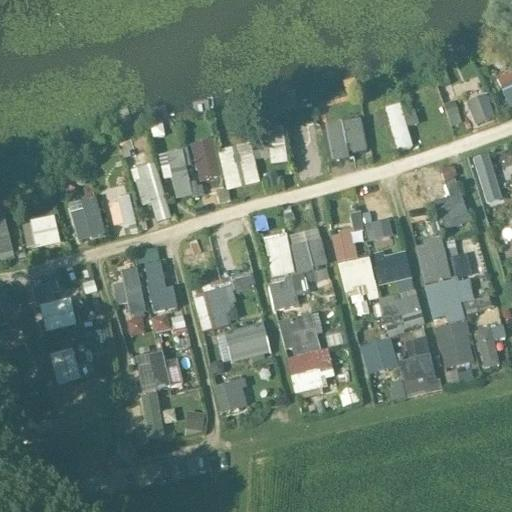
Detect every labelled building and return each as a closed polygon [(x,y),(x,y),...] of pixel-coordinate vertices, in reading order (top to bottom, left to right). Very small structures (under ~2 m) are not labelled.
[(511,73),(495,78),(504,109),(511,106),(511,73)] [(474,129),(495,120),(483,94),(462,103),(474,129)] [(442,107),(449,127),(460,123),(453,103),(442,107)] [(398,105),(384,108),(395,153),(410,149),(405,127),(416,124),(413,111),(400,114),(398,105)] [(325,159),(363,157),(360,122),(323,124),(325,159)] [(279,127),(263,129),(268,166),(284,164),(279,127)] [(198,182),(220,176),(210,138),(188,144),(198,182)] [(226,192),(257,183),(247,144),(215,153),(226,192)] [(511,144),(488,150),(496,179),(511,175),(511,144)] [(170,178),(173,200),(189,197),(182,149),(157,153),(161,179),(170,178)] [(481,204),(499,200),(489,154),(471,158),(481,204)] [(128,169),(139,205),(149,202),(155,222),(169,218),(152,162),(128,169)] [(435,184),(453,181),(451,166),(432,169),(435,184)] [(419,174),(396,180),(404,211),(428,204),(419,174)] [(202,181),(204,204),(225,202),(223,179),(202,181)] [(442,183),(444,201),(436,202),(439,228),(461,225),(456,181),(442,183)] [(64,204),(75,242),(103,233),(92,196),(64,204)] [(127,196),(106,202),(114,230),(135,224),(127,196)] [(330,234),(334,263),(354,260),(351,244),(394,238),(391,220),(361,224),(359,213),(348,214),(350,231),(330,234)] [(0,216),(0,259),(14,255),(3,215),(0,216)] [(21,221),(25,248),(58,243),(54,217),(21,221)] [(304,284),(328,279),(317,230),(286,237),(285,234),(262,238),(271,281),(267,282),(273,310),(308,303),(304,284)] [(469,279),(448,282),(442,240),(416,244),(429,326),(459,321),(458,315),(489,310),(487,298),(472,300),(469,279)] [(201,244),(180,246),(181,254),(202,252),(201,244)] [(138,254),(141,265),(158,261),(156,250),(138,254)] [(390,402),(435,393),(407,251),(372,258),(379,294),(376,295),(384,335),(412,329),(414,341),(403,343),(406,361),(398,363),(402,382),(387,385),(390,402)] [(467,255),(452,256),(453,279),(469,278),(467,255)] [(341,292),(372,288),(368,259),(337,263),(341,292)] [(160,263),(143,265),(148,313),(177,310),(175,288),(163,290),(160,263)] [(130,320),(145,316),(133,269),(118,273),(121,283),(111,285),(116,306),(126,303),(130,320)] [(229,286),(200,294),(209,330),(239,322),(236,310),(246,308),(244,302),(256,299),(250,273),(227,279),(229,286)] [(43,334),(75,326),(67,295),(60,297),(56,280),(30,287),(43,334)] [(2,313),(14,308),(6,286),(0,288),(0,327),(6,325),(2,313)] [(322,334),(316,312),(277,322),(286,356),(318,348),(315,336),(322,334)] [(153,331),(169,331),(169,315),(152,315),(153,331)] [(144,334),(140,318),(126,322),(130,338),(144,334)] [(222,365),(269,353),(261,323),(214,336),(222,365)] [(443,370),(473,362),(463,323),(433,330),(443,370)] [(503,327),(474,331),(480,370),(501,367),(497,341),(505,340),(503,327)] [(366,375),(395,368),(388,340),(359,347),(366,375)] [(46,356),(56,387),(80,379),(70,348),(46,356)] [(137,394),(167,391),(163,353),(133,356),(137,394)] [(320,390),(318,372),(329,370),(327,353),(286,358),(290,394),(320,390)] [(211,375),(213,384),(244,378),(242,369),(211,375)] [(446,385),(471,385),(471,373),(446,373),(446,385)] [(213,385),(217,413),(246,408),(242,380),(213,385)] [(158,394),(139,396),(142,440),(160,438),(158,394)] [(187,413),(185,431),(203,432),(204,415),(187,413)]
